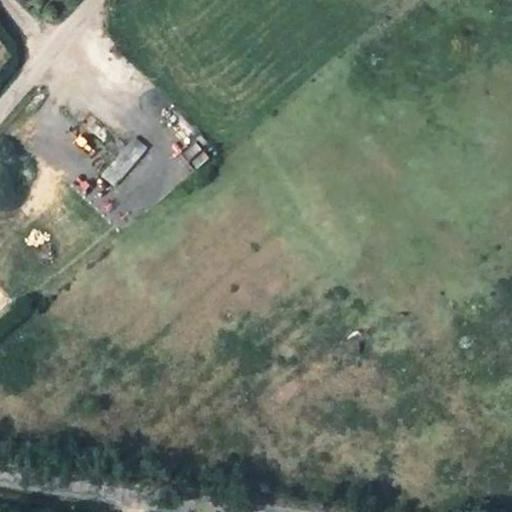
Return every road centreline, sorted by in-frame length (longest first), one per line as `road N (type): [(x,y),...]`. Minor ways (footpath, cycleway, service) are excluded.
road 1 (unclassified): [(289,511),(233,496),(0,465)]
road 2 (unclassified): [(0,113),(94,0)]
